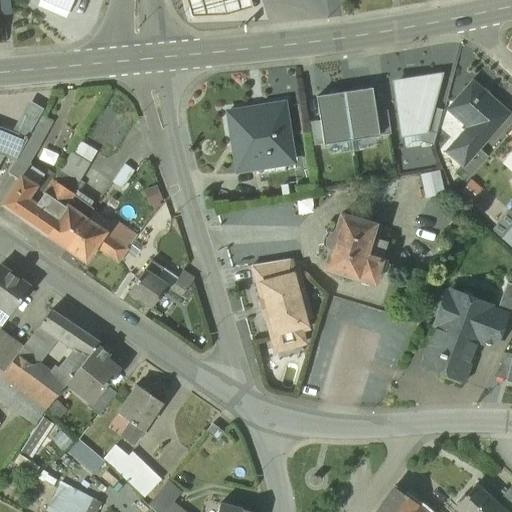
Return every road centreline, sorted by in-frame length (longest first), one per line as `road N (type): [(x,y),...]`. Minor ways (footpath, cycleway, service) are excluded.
road 1 (residential): [(148,59),(194,236),(250,404)]
road 2 (secondary): [(148,59),(476,15)]
road 3 (residential): [(250,404),(0,245)]
road 4 (residential): [(409,430),(322,432),(250,404)]
road 5 (secondary): [(0,73),(133,61)]
